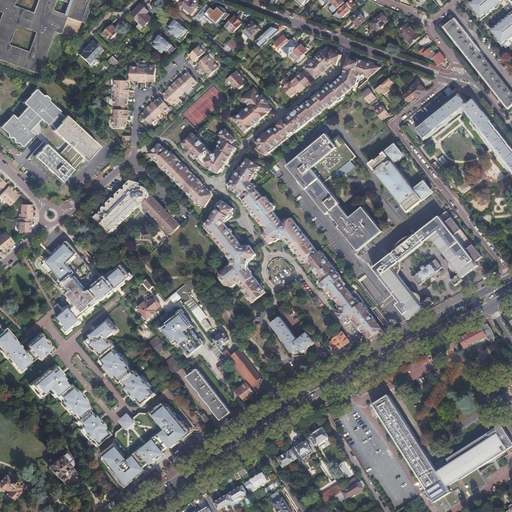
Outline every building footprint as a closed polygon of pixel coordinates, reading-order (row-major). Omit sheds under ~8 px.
[(0,0),(0,10),(3,12),(0,20),(0,58),(39,74),(55,31),(61,33),(67,16),(84,22),(91,0),(0,0)] [(155,0),(144,0),(143,2),(153,9),(158,2),(155,0)] [(189,0),(176,0),(176,1),(191,14),(200,4),(195,0),(191,0),(191,1),(189,0)] [(344,2),(342,0),(331,0),(331,1),(333,3),(329,7),(334,12),(344,2)] [(511,0),(474,0),(469,4),(482,21),(502,6),(510,17),(491,32),(504,49),(511,43),(511,0)] [(132,14),(142,24),(150,15),(147,12),(148,11),(141,4),(132,14)] [(201,19),(202,18),(204,16),(211,8),(207,4),(197,16),(201,19)] [(349,8),(346,4),(338,11),(344,17),(354,8),(353,7),(352,6),(349,8)] [(224,18),(212,7),(211,8),(204,16),(216,27),(224,18)] [(352,18),(358,26),(366,20),(359,12),(352,18)] [(371,23),(378,31),(389,21),(383,14),(371,23)] [(234,16),(225,26),(233,33),(242,23),(234,16)] [(508,108),(511,105),(511,92),(454,19),(444,26),(508,108)] [(171,28),(169,31),(177,38),(179,35),(182,37),(188,30),(175,20),(169,27),(171,28)] [(250,40),(260,29),(252,22),(242,32),(244,34),(241,37),(246,42),(249,38),(250,40)] [(399,30),(411,44),(419,37),(408,23),(399,30)] [(103,34),(108,39),(110,38),(111,39),(118,33),(116,31),(117,30),(112,25),(103,34)] [(273,37),(278,32),(275,29),(273,30),(271,27),(259,38),(261,41),(260,42),(259,43),(262,47),(268,42),(265,39),(268,37),(268,36),(270,34),(273,37)] [(271,46),(277,52),(280,50),(281,48),(289,41),(284,35),(271,46)] [(156,44),(154,47),(162,53),(164,50),(167,52),(172,45),(160,36),(154,42),(156,44)] [(226,44),(233,50),(238,45),(235,42),(231,39),(226,44)] [(281,48),(288,57),(290,55),(299,47),(292,39),(289,41),(281,48)] [(103,51),(93,41),(86,48),(79,56),(89,66),(93,61),(92,61),(98,54),(99,55),(103,51)] [(290,55),(298,64),(303,59),(306,56),(304,55),(308,52),(302,44),(299,47),(290,55)] [(196,61),(200,57),(207,51),(206,50),(205,50),(204,51),(199,47),(189,56),(194,61),(195,62),(196,61)] [(315,79),(319,76),(321,75),(329,68),(333,64),(337,66),(340,58),(338,57),(338,56),(338,55),(336,54),(337,51),(327,47),(314,59),(314,60),(305,68),(315,79)] [(446,59),(440,52),(436,55),(430,48),(427,50),(425,47),(419,52),(421,55),(423,54),(425,56),(431,60),(432,59),(438,66),(446,59)] [(114,67),(118,62),(113,56),(109,61),(107,64),(112,69),(114,66),(114,67)] [(203,72),(215,61),(214,59),(212,61),(208,56),(203,60),(199,63),(197,65),(203,72)] [(272,129),(266,134),(261,137),(256,142),(258,145),(256,148),(267,155),(289,137),(288,135),(289,135),(293,131),(294,130),(295,132),(302,126),(323,109),(325,111),(351,89),(356,85),(360,75),(368,79),(381,68),(369,63),(368,62),(363,61),(363,60),(354,57),(353,60),(351,60),(350,62),(348,61),(347,61),(347,62),(345,69),(343,75),(338,80),(334,83),(331,86),(329,84),(324,88),(325,89),(314,98),(307,104),(306,103),(301,108),(295,112),(292,115),(285,120),(284,119),(278,124),(279,125),(273,130),(272,129)] [(216,62),(215,61),(203,72),(208,77),(219,68),(214,63),(216,62)] [(130,81),(131,81),(138,82),(139,65),(138,65),(137,68),(131,67),(130,78),(130,80),(130,81)] [(139,65),(138,82),(138,83),(146,83),(147,83),(147,82),(147,70),(141,69),(141,65),(139,65)] [(147,82),(155,83),(156,73),(156,69),(149,68),(150,66),(147,66),(147,70),(147,82)] [(241,73),(242,72),(239,69),(229,78),(239,89),(249,80),(247,78),(246,79),(243,76),(241,73)] [(182,79),(193,90),(193,89),(192,87),(197,82),(188,73),(182,79)] [(308,84),(310,82),(303,73),(291,83),(290,82),(283,88),(291,98),(299,91),(299,92),(302,90),(303,91),(309,85),(308,84)] [(175,83),(184,93),(189,89),(191,92),(193,90),(182,79),(181,78),(175,83)] [(390,78),(375,90),(379,95),(382,92),(384,95),(390,91),(386,87),(393,82),(390,78)] [(112,89),(128,90),(128,83),(128,82),(125,82),(115,81),(114,88),(112,88),(112,89)] [(417,99),(427,91),(419,82),(410,89),(416,97),(417,99)] [(170,90),(180,102),(181,100),(179,98),(184,93),(175,83),(169,89),(170,90)] [(256,85),(244,96),(251,104),(236,117),(247,131),(265,116),(270,112),(269,111),(274,106),(270,101),(271,100),(265,93),(264,94),(256,85)] [(368,88),(361,94),(369,103),(376,97),(368,88)] [(26,105),(40,92),(36,89),(24,103),(26,105)] [(115,98),(127,99),(129,99),(129,90),(128,90),(112,89),(112,90),(115,91),(115,98)] [(416,97),(410,89),(409,90),(410,91),(405,95),(404,96),(409,102),(410,101),(411,102),(413,101),(412,99),(416,97)] [(164,97),(167,100),(172,105),(177,101),(178,103),(180,102),(170,90),(163,96),(164,97)] [(15,116),(2,128),(8,134),(8,138),(14,144),(19,144),(22,147),(34,134),(30,131),(41,119),(48,125),(49,124),(55,129),(53,131),(65,142),(54,153),(46,145),(42,149),(40,148),(38,148),(37,150),(38,151),(39,152),(35,156),(61,181),(65,176),(66,177),(68,175),(67,174),(75,165),(77,165),(79,163),(79,161),(82,158),(85,161),(99,147),(67,117),(65,118),(59,113),(61,112),(50,101),(49,98),(46,95),(43,95),(40,92),(26,105),(28,107),(17,118),(15,116)] [(424,139),(464,107),(481,129),(480,130),(511,170),(511,148),(490,121),(491,121),(474,100),(468,104),(467,103),(466,105),(459,96),(417,129),(424,139)] [(120,106),(125,107),(127,107),(127,99),(115,98),(111,98),(111,99),(114,100),(113,106),(120,106)] [(154,104),(162,113),(165,116),(166,114),(164,112),(169,108),(164,103),(162,100),(160,98),(154,104)] [(148,110),(159,121),(160,120),(157,118),(162,113),(154,104),(153,103),(147,109),(148,110)] [(375,111),(383,120),(388,116),(390,114),(383,105),(380,107),(375,111)] [(110,118),(126,119),(128,119),(128,111),(125,111),(120,110),(115,110),(114,117),(110,117),(110,118)] [(157,123),(159,121),(148,110),(142,116),(150,125),(155,121),(157,123)] [(1,127),(2,128),(15,116),(13,114),(1,127)] [(126,125),(126,119),(110,118),(110,120),(113,120),(112,127),(126,128),(126,125)] [(221,146),(219,149),(215,155),(215,157),(212,157),(211,156),(201,147),(202,146),(199,143),(198,144),(190,137),(180,148),(186,153),(185,155),(190,159),(191,158),(201,167),(207,172),(211,174),(212,174),(215,176),(219,175),(221,171),(222,171),(227,165),(229,161),(238,147),(239,145),(235,143),(236,141),(238,138),(227,127),(220,133),(223,136),(224,136),(225,137),(223,138),(221,142),(222,142),(220,145),(221,146)] [(338,227),(358,252),(382,232),(362,208),(350,218),(338,204),(339,203),(324,184),(332,177),(340,170),(344,175),(356,166),(351,161),(357,157),(339,135),(333,141),(326,133),(286,166),(326,214),(329,212),(335,219),(340,226),(338,227)] [(404,155),(401,152),(396,145),(386,152),(391,158),(390,159),(385,153),(371,164),(377,172),(383,179),(395,194),(408,212),(433,193),(425,183),(415,190),(417,192),(416,193),(409,183),(397,169),(391,161),(392,161),(394,163),(404,155)] [(156,147),(146,158),(149,161),(150,160),(155,164),(153,165),(163,174),(164,172),(168,176),(167,177),(172,181),(173,180),(183,189),(182,190),(188,195),(189,194),(194,198),(192,199),(195,202),(206,208),(214,195),(204,189),(205,187),(197,180),(196,181),(191,176),(191,175),(185,169),(184,170),(179,166),(180,165),(173,158),(172,160),(164,153),(163,154),(156,147)] [(364,332),(371,341),(386,333),(362,303),(364,302),(356,291),(351,294),(341,280),(343,279),(329,261),(321,252),(319,253),(305,234),(303,235),(301,233),(303,232),(293,219),(287,224),(283,223),(274,212),(276,210),(267,198),(265,199),(253,184),(252,183),(262,167),(249,160),(243,168),(242,168),(239,173),(235,178),(232,184),(231,186),(232,190),(234,190),(233,191),(240,195),(242,196),(246,201),(245,202),(247,205),(249,205),(250,206),(250,208),(252,212),(254,213),(256,213),(257,215),(257,217),(263,225),(265,223),(269,228),(268,233),(264,237),(271,246),(275,243),(274,242),(278,239),(288,240),(291,244),(293,248),(295,247),(296,249),(295,250),(303,261),(305,260),(312,270),(314,269),(316,272),(316,273),(315,273),(320,280),(319,281),(328,294),(330,293),(342,308),(341,310),(339,311),(337,313),(346,324),(348,322),(352,320),(353,318),(358,324),(357,324),(364,333),(364,332)] [(336,182),(344,175),(340,170),(332,177),(336,182)] [(98,214),(94,218),(109,233),(110,232),(113,232),(115,230),(114,227),(118,225),(120,225),(123,222),(123,220),(125,217),(128,217),(130,215),(130,212),(133,210),(135,210),(138,208),(138,205),(140,203),(143,203),(145,205),(145,208),(147,210),(150,210),(152,212),(152,215),(155,218),(157,217),(160,220),(159,223),(162,225),(165,225),(168,228),(167,230),(169,233),(172,232),(174,234),(182,226),(151,194),(149,189),(148,189),(148,188),(147,188),(146,187),(145,187),(144,187),(144,186),(143,186),(142,186),(141,186),(140,186),(139,186),(140,183),(131,180),(121,191),(121,193),(120,195),(117,194),(116,195),(116,197),(116,199),(113,198),(111,200),(112,201),(111,203),(108,202),(107,204),(107,205),(107,207),(104,207),(102,208),(103,210),(102,212),(100,212),(100,214),(98,214)] [(15,191),(14,190),(14,191),(8,186),(0,195),(0,196),(9,206),(19,195),(15,191)] [(225,248),(228,252),(227,253),(234,261),(233,264),(233,266),(228,270),(228,269),(222,274),(221,278),(228,287),(232,287),(237,283),(241,283),(245,289),(243,291),(251,301),(256,302),(264,296),(265,291),(252,274),(248,269),(249,265),(249,262),(250,262),(253,258),(254,259),(258,256),(251,246),(246,250),(241,249),(238,245),(240,243),(240,242),(228,228),(226,230),(225,229),(223,226),(225,224),(231,220),(234,218),(232,215),(235,210),(235,209),(232,207),(229,205),(223,201),(209,224),(209,226),(210,227),(208,229),(212,234),(214,233),(217,237),(215,238),(224,249),(225,248)] [(19,214),(19,218),(31,218),(32,218),(32,215),(31,215),(32,210),(32,207),(32,205),(29,204),(21,204),(20,214),(19,214)] [(374,268),(375,269),(401,302),(397,305),(410,320),(414,317),(425,308),(424,306),(425,305),(427,309),(435,303),(430,297),(423,303),(422,304),(399,274),(399,272),(400,262),(426,241),(432,243),(434,243),(436,243),(445,255),(460,273),(458,275),(452,280),(457,286),(463,281),(464,280),(461,277),(463,276),(464,277),(479,265),(476,261),(483,255),(468,237),(458,224),(448,211),(447,210),(422,230),(415,235),(412,235),(408,236),(405,238),(401,241),(399,243),(398,245),(396,248),(396,250),(375,267),(374,268)] [(18,218),(17,218),(17,222),(19,222),(19,232),(26,232),(30,232),(30,227),(30,222),(31,222),(31,218),(19,218),(18,218)] [(0,236),(0,247),(3,251),(9,246),(9,247),(10,246),(15,243),(5,232),(0,236)] [(153,238),(161,246),(164,243),(157,235),(153,238)] [(52,257),(43,266),(73,303),(77,306),(72,310),(71,309),(64,315),(58,320),(68,332),(81,321),(80,319),(95,307),(94,305),(100,300),(100,301),(106,296),(107,297),(116,289),(131,277),(121,265),(113,272),(113,271),(101,280),(71,245),(68,241),(52,257)] [(422,270),(417,275),(413,278),(419,286),(423,283),(424,283),(438,272),(442,269),(435,261),(432,264),(431,263),(426,267),(425,267),(424,266),(422,268),(422,270)] [(364,276),(359,281),(371,293),(375,288),(364,276)] [(148,279),(145,282),(151,289),(154,286),(148,279)] [(177,291),(171,297),(176,303),(182,298),(177,291)] [(148,300),(140,308),(148,319),(157,311),(156,310),(161,305),(155,297),(150,302),(148,300)] [(254,392),(257,396),(258,391),(263,380),(240,350),(232,356),(228,350),(226,351),(222,346),(230,340),(224,332),(217,337),(213,332),(215,330),(212,327),(213,327),(191,298),(186,302),(217,344),(224,353),(226,355),(229,359),(246,382),(248,384),(254,392)] [(169,325),(163,330),(174,343),(178,340),(180,343),(180,344),(190,356),(204,344),(193,331),(193,332),(190,328),(193,325),(182,311),(168,324),(169,325)] [(280,317),(271,324),(293,353),(299,348),(302,352),(315,343),(307,333),(298,340),(280,317)] [(143,405),(156,395),(151,389),(152,388),(141,376),(141,377),(135,371),(134,372),(129,367),(130,366),(119,353),(118,354),(114,349),(115,347),(110,341),(109,341),(107,339),(109,338),(117,331),(109,321),(91,336),(92,338),(87,342),(96,352),(97,350),(103,357),(101,359),(106,365),(105,366),(110,372),(115,378),(116,377),(121,383),(123,381),(128,387),(127,388),(132,394),(137,400),(138,399),(143,405)] [(489,340),(490,340),(490,341),(491,341),(492,341),(493,341),(494,341),(494,340),(494,339),(494,338),(495,337),(488,323),(482,326),(482,325),(459,337),(465,348),(487,337),(489,340)] [(41,335),(27,346),(29,348),(24,352),(5,329),(2,331),(0,328),(0,327),(0,326),(0,346),(20,371),(29,363),(28,362),(35,356),(38,359),(43,356),(52,348),(41,335)] [(330,343),(336,351),(341,348),(351,342),(344,332),(330,343)] [(148,344),(158,355),(167,349),(157,337),(148,344)] [(233,343),(227,348),(233,355),(239,350),(233,343)] [(321,346),(330,357),(334,355),(324,343),(321,346)] [(165,364),(175,375),(183,368),(173,357),(165,364)] [(92,439),(96,445),(109,434),(104,428),(105,427),(95,415),(94,416),(89,410),(91,408),(86,403),(87,402),(77,390),(76,391),(71,384),(69,386),(64,380),(65,379),(56,368),(51,372),(50,370),(32,385),(41,395),(49,388),(55,395),(57,394),(63,401),(62,402),(72,414),(73,413),(78,419),(76,420),(81,427),(80,427),(91,439),(92,439)] [(187,378),(221,421),(231,413),(198,370),(187,378)] [(245,400),(254,392),(248,384),(246,382),(237,390),(245,400)] [(444,497),(451,508),(488,485),(477,469),(511,447),(511,441),(501,424),(448,458),(451,463),(438,471),(389,394),(372,404),(435,502),(444,497)] [(125,487),(127,485),(106,460),(109,457),(107,454),(116,446),(129,462),(135,458),(134,456),(142,450),(143,451),(154,442),(153,440),(160,434),(162,435),(167,430),(154,414),(164,406),(167,409),(169,407),(190,432),(192,431),(170,404),(161,403),(149,413),(148,413),(147,414),(141,413),(133,419),(129,414),(127,417),(124,419),(121,421),(120,422),(124,427),(117,433),(116,439),(115,440),(116,441),(103,451),(103,460),(125,487)] [(106,460),(127,485),(130,483),(145,470),(144,468),(151,463),(152,464),(159,459),(165,454),(164,452),(171,446),(172,448),(188,434),(190,432),(169,407),(167,409),(164,406),(154,414),(167,430),(162,435),(160,434),(153,440),(154,442),(143,451),(142,450),(134,456),(135,458),(129,462),(116,446),(107,454),(109,457),(106,460)] [(312,436),(309,438),(314,445),(317,443),(317,444),(329,436),(324,427),(312,435),(312,436)] [(313,452),(306,440),(292,449),(297,456),(300,461),(313,452)] [(297,456),(292,449),(289,451),(278,458),(283,467),(295,460),(294,458),(297,456)] [(50,465),(48,466),(57,476),(58,476),(58,477),(61,481),(68,475),(73,471),(70,467),(73,465),(72,464),(73,463),(70,459),(71,459),(65,452),(60,456),(61,456),(56,461),(56,460),(54,462),(50,465)] [(238,472),(240,476),(247,472),(245,468),(238,472)] [(250,480),(244,484),(248,490),(254,486),(255,488),(269,480),(264,471),(250,479),(250,480)] [(5,475),(0,480),(0,488),(2,490),(4,488),(8,492),(7,493),(13,499),(20,491),(19,490),(21,488),(21,486),(22,485),(19,481),(14,476),(10,480),(5,475)] [(362,480),(359,475),(347,483),(350,488),(362,480)] [(362,480),(350,488),(343,492),(336,497),(339,502),(347,497),(366,486),(362,480)] [(336,497),(343,492),(338,483),(329,488),(321,494),(327,503),(336,497)] [(242,485),(228,493),(237,507),(238,506),(237,505),(239,504),(239,502),(238,501),(242,498),(241,496),(247,492),(242,485)] [(282,498),(278,491),(270,496),(274,502),(273,503),(273,504),(275,507),(276,507),(278,511),(291,511),(283,497),(282,498)] [(228,493),(214,502),(219,511),(223,511),(225,511),(223,507),(228,504),(230,508),(233,506),(235,511),(236,511),(237,511),(239,511),(238,509),(237,507),(228,493)]
